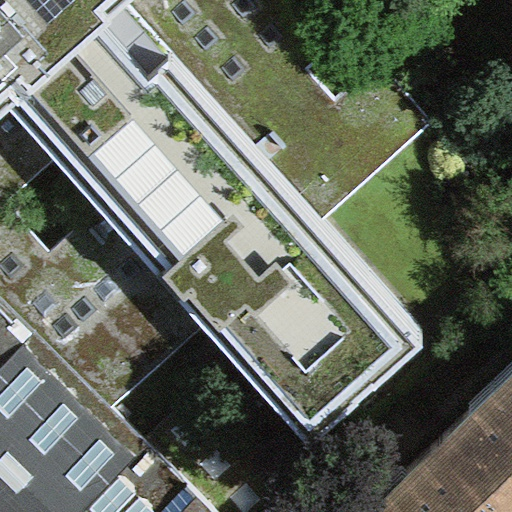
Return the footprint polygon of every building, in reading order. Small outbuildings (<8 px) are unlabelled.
[(422,325),(323,214),(431,117),(356,27),(336,3),(337,3),(334,0),(0,0),(0,290),(111,402),(211,313),(310,425),(422,325)] [(356,27),(390,0),(339,0),(337,3),(336,3),(356,27)] [(0,511),(221,511),(145,436),(111,402),(0,290),(0,511)] [(511,380),(482,409),(475,401),(441,434),(511,508),(511,380)] [(145,436),(221,511),(262,511),(296,482),(206,381),(145,436)] [(406,467),(414,474),(374,511),(365,511),(362,509),(358,511),(511,511),(511,508),(441,434),(406,467)]
